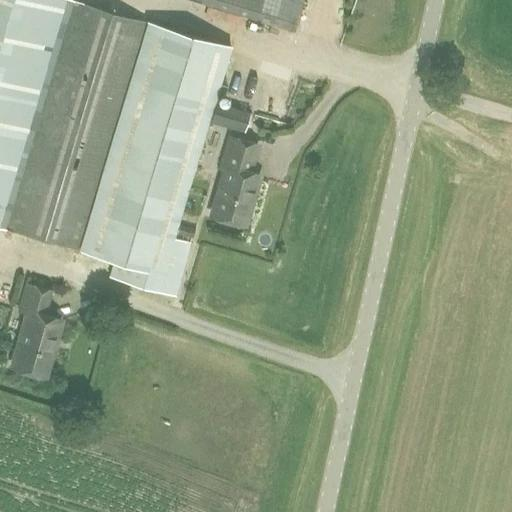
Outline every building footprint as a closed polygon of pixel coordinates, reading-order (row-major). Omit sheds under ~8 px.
[(0,0),(0,225),(3,227),(71,0),(0,0)] [(76,0),(71,0),(3,227),(115,260),(110,277),(173,296),(177,279),(188,243),(171,238),(223,65),(229,46),(76,0)] [(194,0),(256,20),(272,25),(292,32),(301,0),(194,0)] [(243,131),(249,110),(234,106),(228,126),(243,131)] [(244,222),(258,175),(249,172),(257,144),(228,136),(220,164),(225,166),(211,212),(244,222)] [(176,232),(191,236),(194,227),(178,223),(176,232)] [(18,309),(27,311),(12,364),(45,373),(52,346),(51,345),(58,319),(42,315),(49,290),(26,283),(18,309)]
